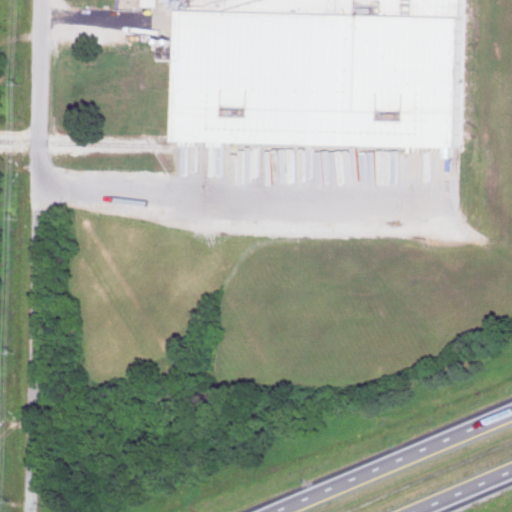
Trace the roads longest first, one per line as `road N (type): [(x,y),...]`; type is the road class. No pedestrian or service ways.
road 1 (residential): [(43,0),(30,511)]
road 2 (motorway): [(511,408),(268,511)]
